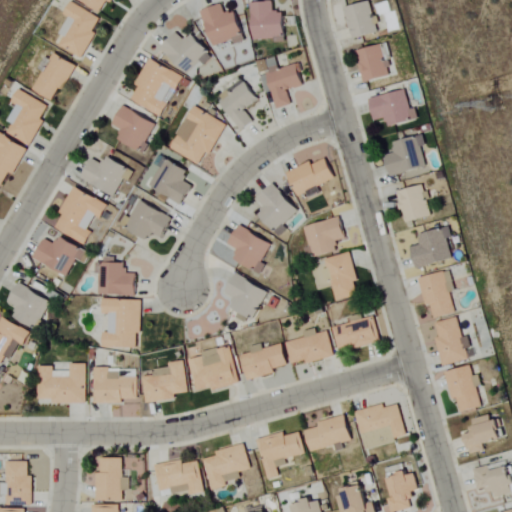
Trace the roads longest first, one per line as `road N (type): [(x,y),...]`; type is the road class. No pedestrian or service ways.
road 1 (residential): [(0,249),(133,30),(160,0),(317,14),(345,120)]
road 2 (residential): [(0,433),(160,434),(412,364)]
road 3 (residential): [(453,511),(345,120)]
road 4 (residential): [(182,290),(190,253),(230,182),(280,141),(345,120)]
